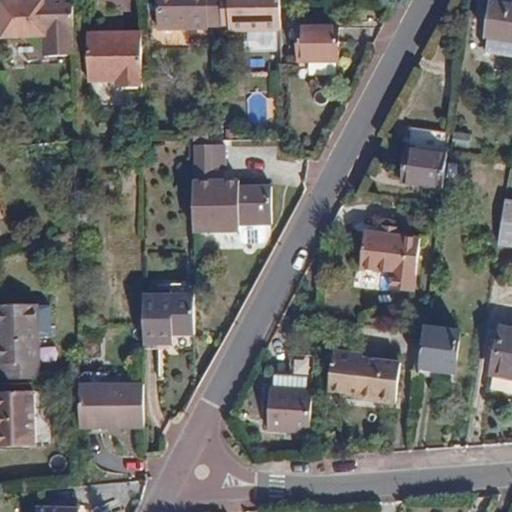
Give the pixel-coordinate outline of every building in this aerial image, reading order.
[(0,0),(0,4),(2,37),(44,35),(42,0),(0,0)] [(206,29),(209,27),(221,27),(220,0),(157,0),(158,29),(206,29)] [(511,9),(492,7),(488,39),(511,42),(511,9)] [(299,29),(299,61),(338,61),(338,29),(299,29)] [(115,88),(142,88),(141,34),(88,34),(88,81),(115,82),(115,88)] [(511,42),(488,39),(485,54),(511,58),(511,42)] [(430,92),(424,114),(446,119),(452,97),(430,92)] [(416,133),(411,132),(403,183),(404,183),(411,184),(416,133)] [(448,148),(449,137),(416,133),(411,184),(443,188),(448,148)] [(453,134),(452,147),(469,150),(471,136),(453,134)] [(239,225),(239,186),(239,177),(224,177),(224,148),(193,148),(194,234),(239,234),(239,225)] [(260,225),(260,213),(272,213),(272,186),(239,186),(239,225),(260,225)] [(511,201),(505,201),(498,245),(511,246),(511,201)] [(390,291),(413,294),(420,240),(364,232),(359,270),(391,275),(390,291)] [(171,294),(144,294),(144,325),(144,344),(171,344),(172,336),(194,335),(194,285),(172,285),(171,294)] [(39,378),(37,305),(0,304),(0,363),(3,364),(3,379),(39,378)] [(511,329),(500,327),(491,375),(511,379),(511,329)] [(455,374),(461,333),(424,328),(424,333),(419,369),(455,374)] [(328,356),(327,401),(397,403),(399,358),(328,356)] [(145,384),(78,385),(78,429),(145,428),(145,384)] [(0,390),(0,447),(34,446),(33,391),(0,390)] [(269,390),(265,431),(281,431),(284,391),(269,390)] [(309,433),(311,392),(284,391),(281,431),(309,433)]
